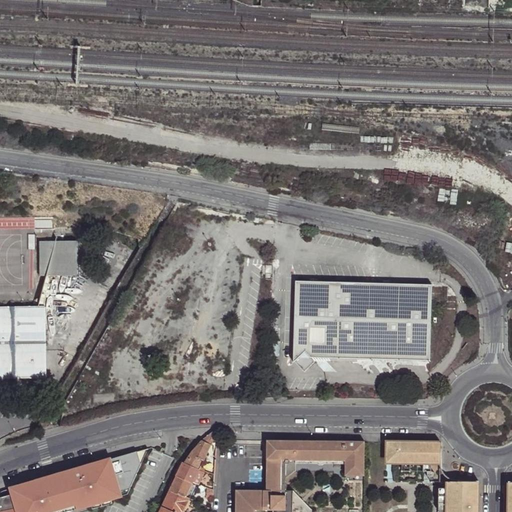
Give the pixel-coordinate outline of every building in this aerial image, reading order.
[(78,240),(39,240),(40,275),(78,275),(78,240)] [(305,354),(311,360),(430,361),(430,285),(294,284),(293,363),(293,364),(294,364),(305,354)] [(0,377),(45,377),(44,305),(0,305),(0,377)] [(315,364),(311,360),(305,354),(294,364),(304,374),(315,364)] [(219,431),(217,431),(204,441),(210,441),(218,442),(219,431)] [(265,466),(265,490),(251,489),(235,489),(234,511),(347,511),(348,509),(311,509),(292,508),(292,490),(285,490),(285,478),(285,470),(294,470),(294,463),(294,459),(344,460),(344,463),(344,471),(362,471),(363,440),(265,440),(265,443),(265,455),(265,466)] [(203,442),(192,455),(203,460),(205,461),(212,446),(209,444),(203,442)] [(441,443),(387,442),(387,458),(395,458),(395,464),(403,464),(411,464),(424,464),(432,464),(441,465),(441,443)] [(203,460),(192,455),(186,464),(198,469),(203,460)] [(154,458),(144,460),(147,472),(154,458)] [(0,511),(91,511),(96,511),(116,506),(126,503),(125,499),(135,496),(147,472),(144,460),(116,467),(118,472),(109,474),(108,469),(8,494),(2,497),(0,498),(0,511)] [(184,463),(178,477),(194,484),(200,470),(198,469),(186,464),(184,463)] [(411,472),(411,464),(403,464),(403,472),(411,472)] [(432,472),(432,464),(424,464),(424,472),(432,472)] [(200,470),(194,484),(199,485),(205,472),(200,470)] [(178,477),(171,491),(187,498),(194,484),(178,477)] [(480,511),(481,483),(450,482),(450,490),(449,511),(480,511)] [(449,511),(450,490),(442,489),(441,511),(449,511)] [(311,509),(292,490),(292,508),(311,509)] [(187,498),(171,491),(163,508),(173,511),(183,511),(190,499),(187,498)]
